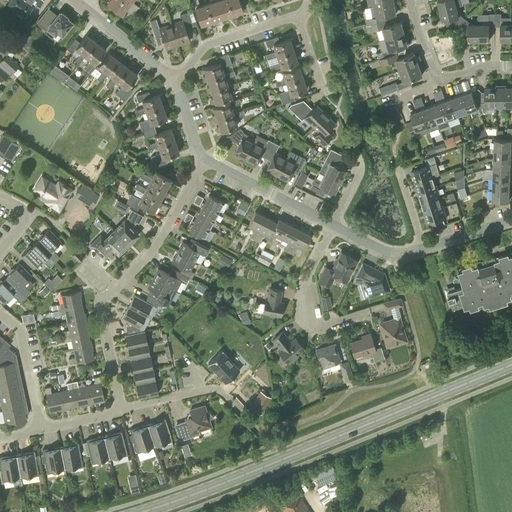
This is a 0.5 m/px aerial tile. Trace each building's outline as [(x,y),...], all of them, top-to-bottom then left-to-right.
[(9,0),(8,1),(19,8),(16,12),(23,17),(33,2),(39,6),(42,0),(9,0)] [(133,14),(136,10),(122,0),(109,0),(108,2),(122,14),(126,9),(133,14)] [(131,1),(132,0),(122,0),(136,10),(138,7),(131,1)] [(213,25),(206,4),(200,6),(197,0),(191,0),(201,25),(207,23),(209,26),(213,25)] [(215,20),(222,18),(215,0),(210,0),(211,2),(206,4),(213,25),(216,23),(215,20)] [(233,17),(226,0),(215,0),(222,18),(227,16),(229,19),(233,17)] [(226,0),(233,17),(236,16),(235,13),(242,10),(240,5),(244,3),(242,0),(226,0)] [(463,5),(461,0),(437,0),(440,10),(457,5),(457,6),(463,5)] [(370,7),(372,17),(369,18),(370,24),(385,21),(383,16),(396,13),(395,12),(397,10),(395,1),(375,5),(375,6),(370,7)] [(465,20),(465,19),(459,14),(457,6),(457,5),(440,10),(442,20),(456,17),(457,23),(460,25),(465,20)] [(57,15),(48,8),(36,22),(46,30),(45,32),(51,37),(57,31),(62,35),(67,28),(68,29),(72,25),(71,24),(72,22),(66,17),(67,16),(61,12),(60,13),(59,12),(57,15)] [(170,25),(177,44),(189,40),(185,28),(193,25),(188,12),(180,15),(182,21),(170,25)] [(479,40),(489,40),(489,27),(495,27),(495,14),(489,14),(489,17),(486,17),(481,14),(478,19),(478,23),(479,23),(479,38),(479,40)] [(501,14),(495,14),(495,27),(501,27),(501,40),(511,40),(511,19),(511,17),(501,17),(501,14)] [(177,44),(170,25),(158,29),(155,19),(149,21),(154,35),(160,33),(165,48),(177,44)] [(470,24),(465,19),(465,20),(460,25),(463,28),(468,28),(468,40),(479,40),(479,38),(479,23),(478,23),(470,24)] [(385,21),(370,24),(372,30),(376,29),(379,41),(386,39),(386,38),(404,33),(401,22),(386,26),(385,21)] [(24,44),(31,34),(25,29),(16,40),(22,44),(23,43),(24,44)] [(67,49),(72,53),(75,49),(81,53),(75,61),(79,64),(85,56),(96,42),(90,38),(92,35),(90,34),(91,33),(89,31),(80,43),(75,39),(67,49)] [(378,59),(396,53),(394,48),(407,45),(404,33),(386,38),(386,39),(379,41),(378,41),(382,52),(377,53),(378,59)] [(31,34),(24,44),(25,45),(25,46),(32,52),(39,44),(31,38),(33,36),(31,34)] [(267,59),(276,56),(293,50),(291,44),(293,43),(293,41),(294,40),(293,38),(279,42),(277,36),(264,41),(266,47),(272,45),(274,51),(265,54),(267,59)] [(5,38),(1,50),(12,54),(16,42),(5,38)] [(98,39),(96,42),(85,56),(90,60),(84,68),(88,71),(94,63),(105,49),(100,45),(102,43),(100,41),(100,40),(98,39)] [(101,81),(107,73),(118,59),(113,55),(114,53),(112,51),(113,50),(111,49),(97,66),(103,70),(97,78),(101,81)] [(293,50),(276,56),(278,63),(269,66),(271,71),(297,62),(295,55),(298,55),(297,52),(298,51),(297,49),(293,50)] [(380,65),(393,61),(395,65),(397,66),(399,65),(400,70),(418,63),(414,52),(398,58),(396,53),(378,59),(377,59),(380,65)] [(203,81),(207,80),(224,74),(222,68),(231,64),(227,53),(215,57),(217,63),(203,68),(205,75),(202,75),(203,78),(202,79),(203,81)] [(8,75),(9,76),(19,66),(7,55),(0,62),(11,71),(8,75)] [(123,72),(127,66),(122,62),(124,60),(122,58),(120,56),(118,59),(107,73),(112,78),(106,85),(110,88),(116,81),(123,72)] [(0,81),(1,82),(8,75),(11,71),(0,62),(0,81)] [(132,90),(128,86),(137,74),(131,70),(133,67),(131,66),(132,65),(130,63),(128,66),(127,66),(123,72),(116,81),(122,85),(116,93),(125,100),(132,90)] [(418,63),(400,70),(404,81),(397,84),(399,89),(412,84),(410,79),(422,74),(418,63)] [(69,75),(55,65),(50,72),(64,82),(69,75)] [(285,83),(303,78),(301,71),(303,71),(302,68),(303,67),(302,65),(281,72),(284,78),(274,81),(276,86),(285,83)] [(211,91),(228,85),(226,79),(235,76),(233,70),(224,74),(207,80),(209,86),(206,87),(207,89),(206,90),(207,92),(211,91)] [(69,76),(65,81),(76,90),(80,85),(69,76)] [(303,78),(285,83),(287,90),(279,92),(282,103),(294,99),(293,94),(307,89),(304,83),(307,82),(306,79),(307,79),(306,77),(303,78)] [(228,85),(211,91),(213,97),(210,98),(211,100),(210,101),(211,103),(215,102),(215,103),(232,97),(230,90),(239,87),(237,82),(228,85)] [(382,95),(398,89),(396,82),(379,88),(382,95)] [(487,106),(496,106),(496,86),(485,86),(485,102),(476,102),(478,107),(480,114),(487,111),(487,106)] [(506,105),(506,86),(496,86),(496,106),(502,105),(502,109),(506,109),(506,105)] [(478,107),(476,102),(472,91),(461,94),(467,111),(478,107)] [(148,92),(136,96),(138,102),(142,101),(144,107),(134,110),(136,115),(146,112),(166,106),(166,105),(162,106),(160,100),(162,99),(162,97),(162,96),(162,94),(150,98),(148,92)] [(457,115),(467,111),(461,94),(451,98),(457,115)] [(233,113),(230,106),(240,103),(239,98),(229,102),(229,101),(212,107),(215,114),(212,114),(213,117),(212,118),(213,120),(217,119),(233,113)] [(447,118),(457,115),(451,98),(441,102),(447,118)] [(310,111),(306,107),(302,100),(291,104),(288,107),(301,120),(304,117),(313,126),(326,114),(317,104),(310,111)] [(437,122),(447,118),(441,102),(431,105),(437,122)] [(440,133),(438,128),(439,128),(437,122),(431,105),(421,109),(429,131),(431,136),(440,133)] [(148,119),(138,122),(142,132),(154,128),(152,123),(166,118),(164,111),(166,110),(165,108),(166,108),(166,106),(146,112),(148,119)] [(233,113),(217,119),(219,125),(216,126),(217,128),(216,129),(217,132),(237,125),(235,118),(244,114),(242,109),(233,113)] [(412,136),(418,134),(418,135),(429,131),(421,109),(410,113),(413,120),(407,123),(412,136)] [(326,114),(313,126),(318,131),(313,136),(322,146),(332,136),(327,131),(335,123),(326,114)] [(142,132),(144,138),(153,135),(156,141),(147,145),(148,150),(157,146),(174,141),(172,134),(174,133),(173,131),(174,131),(173,128),(156,134),(154,128),(142,132)] [(253,140),(243,135),(244,133),(240,128),(229,136),(232,141),(239,144),(234,153),(244,158),(253,140)] [(0,153),(11,160),(20,145),(2,134),(0,138),(0,153)] [(456,144),(462,142),(459,135),(454,137),(456,144)] [(447,148),(456,145),(453,136),(444,139),(447,148)] [(494,148),(511,149),(511,139),(495,138),(494,148)] [(267,154),(273,141),(268,139),(264,146),(253,140),(244,158),(255,164),(261,151),(267,154)] [(151,156),(154,167),(167,163),(165,157),(178,153),(175,145),(178,145),(177,142),(178,142),(177,140),(174,141),(157,146),(160,153),(151,156)] [(276,175),(285,157),(275,152),(279,144),(273,141),(267,154),(272,157),(266,170),(276,175)] [(436,152),(446,148),(444,142),(434,145),(436,152)] [(331,148),(328,154),(340,161),(343,155),(331,148)] [(511,159),(511,149),(494,148),(494,159),(511,159)] [(328,154),(322,165),(327,167),(324,174),(340,182),(346,170),(338,166),(340,161),(328,154)] [(285,157),(276,175),(287,181),(294,168),(299,171),(305,158),(300,155),(296,163),(285,157)] [(434,157),(425,159),(426,165),(410,170),(413,181),(432,175),(433,176),(439,174),(434,157)] [(510,170),(511,159),(494,159),(493,169),(510,170)] [(510,180),(510,170),(493,169),(493,179),(510,180)] [(464,178),(464,170),(454,173),(456,180),(464,178)] [(165,190),(168,184),(170,185),(172,183),(174,181),(155,171),(151,177),(143,173),(140,178),(148,182),(149,182),(165,190)] [(334,193),(340,182),(324,174),(320,180),(315,178),(310,188),(323,195),(326,189),(334,193)] [(435,185),(433,176),(432,175),(413,181),(416,191),(435,185)] [(305,180),(298,177),(295,183),(302,186),(305,180)] [(456,180),(455,181),(458,189),(464,187),(464,178),(456,180)] [(509,191),(510,180),(493,179),(492,190),(509,191)] [(55,186),(46,180),(43,185),(42,184),(41,187),(42,187),(39,192),(48,198),(45,202),(58,210),(63,202),(64,203),(67,198),(66,198),(71,190),(58,182),(55,186)] [(168,192),(165,190),(149,182),(148,182),(145,188),(137,183),(134,188),(143,192),(159,201),(159,200),(162,194),(165,196),(166,193),(167,194),(168,192)] [(92,190),(81,184),(74,196),(92,206),(101,191),(94,187),(92,190)] [(419,201),(439,196),(435,185),(416,191),(419,201)] [(509,201),(509,191),(492,190),(492,200),(509,201)] [(140,198),(131,194),(125,204),(137,210),(140,204),(153,211),(156,205),(159,206),(160,204),(161,204),(162,202),(159,200),(159,201),(143,192),(140,198)] [(203,203),(219,212),(224,202),(208,193),(203,203)] [(422,212),(442,206),(439,196),(419,201),(422,212)] [(243,215),(249,206),(240,201),(239,204),(240,205),(236,211),(243,215)] [(214,220),(219,212),(203,203),(198,211),(214,220)] [(442,206),(422,212),(426,223),(445,217),(442,206)] [(113,230),(128,244),(138,234),(129,225),(134,221),(138,223),(142,215),(131,209),(127,217),(128,217),(125,221),(124,220),(113,230)] [(209,229),(214,220),(198,211),(193,220),(209,229)] [(254,239),(266,216),(255,211),(247,226),(253,230),(250,237),(254,239)] [(276,222),(278,218),(276,221),(266,216),(254,239),(259,242),(263,234),(268,237),(276,222)] [(276,222),(268,237),(269,237),(267,241),(272,243),(275,236),(281,239),(289,223),(278,218),(276,222)] [(205,238),(209,229),(193,220),(188,230),(205,238)] [(288,252),(300,229),(289,223),(281,239),(287,242),(284,250),(288,252)] [(35,243),(54,262),(59,257),(52,249),(60,241),(48,229),(38,238),(39,239),(35,243)] [(300,229),(288,252),(293,255),(297,247),(303,250),(311,234),(300,229)] [(118,254),(128,244),(113,230),(104,239),(100,235),(90,244),(104,258),(113,249),(118,254)] [(206,255),(209,249),(190,238),(187,243),(183,241),(177,251),(194,260),(195,261),(200,264),(205,255),(206,255)] [(48,267),(54,262),(35,243),(30,247),(30,246),(20,256),(33,268),(41,260),(48,267)] [(77,262),(83,257),(77,251),(71,256),(77,262)] [(194,273),(189,270),(195,261),(194,260),(177,251),(172,261),(182,266),(179,272),(189,277),(191,278),(194,273)] [(347,281),(358,260),(342,252),(332,270),(325,266),(318,280),(329,286),(335,275),(347,281)] [(262,263),(266,256),(261,253),(257,260),(262,263)] [(227,257),(222,254),(218,261),(223,264),(227,257)] [(511,254),(495,260),(494,256),(475,262),(476,266),(458,272),(462,286),(454,289),(454,288),(446,291),(452,310),(464,306),(464,308),(483,302),(484,306),(511,297),(511,296),(510,294),(511,293),(511,254)] [(282,265),(276,262),(273,268),(279,271),(282,265)] [(380,274),(379,271),(377,270),(377,269),(362,262),(353,282),(356,284),(365,281),(367,286),(370,295),(389,289),(384,272),(380,274)] [(6,277),(25,296),(30,291),(29,290),(34,284),(28,279),(31,276),(19,263),(9,272),(10,273),(6,277)] [(179,272),(173,268),(169,274),(158,268),(153,278),(176,290),(181,281),(185,283),(189,277),(179,272)] [(20,302),(25,296),(6,277),(2,281),(1,281),(0,281),(0,298),(4,303),(12,294),(20,302)] [(44,282),(51,290),(56,285),(48,278),(44,282)] [(168,306),(176,290),(153,278),(147,288),(159,294),(156,299),(160,301),(168,306)] [(50,291),(45,286),(39,292),(43,297),(50,291)] [(279,302),(281,290),(269,288),(267,299),(265,299),(263,313),(280,316),(283,302),(279,302)] [(64,308),(81,304),(78,290),(61,294),(63,303),(56,304),(57,309),(64,308)] [(145,316),(151,305),(157,308),(160,301),(156,299),(148,295),(145,300),(134,294),(128,306),(145,316)] [(329,296),(320,297),(323,309),(331,308),(329,296)] [(384,310),(402,306),(400,297),(382,302),(384,310)] [(64,308),(57,309),(58,310),(59,315),(65,313),(67,321),(84,318),(81,304),(64,308)] [(129,322),(126,328),(127,334),(140,331),(139,328),(145,316),(128,306),(121,318),(129,322)] [(242,325),(250,323),(246,312),(239,314),(242,325)] [(70,335),(87,331),(84,318),(67,321),(69,330),(62,331),(63,336),(70,335)] [(406,340),(399,318),(380,323),(383,336),(385,336),(388,346),(406,340)] [(144,330),(140,331),(127,334),(125,335),(127,347),(147,343),(144,330)] [(69,349),(90,345),(87,331),(70,335),(63,336),(65,341),(71,340),(73,347),(69,348),(69,349)] [(290,342),(282,332),(273,339),(281,349),(278,351),(287,362),(303,348),(295,338),(290,342)] [(375,348),(370,333),(361,336),(362,339),(349,343),(354,356),(371,351),(374,362),(384,359),(381,347),(375,348)] [(0,403),(4,423),(26,418),(25,413),(28,412),(15,354),(8,347),(10,344),(8,343),(0,335),(0,403)] [(130,359),(150,355),(147,343),(127,347),(130,359)] [(321,368),(340,362),(334,344),(316,350),(321,368)] [(69,349),(64,350),(65,352),(74,351),(75,357),(68,359),(69,364),(76,362),(93,359),(90,345),(69,349)] [(240,369),(222,350),(207,364),(225,383),(240,369)] [(133,372),(152,368),(150,355),(130,359),(133,372)] [(345,382),(353,379),(348,361),(340,364),(345,382)] [(135,384),(155,380),(152,368),(133,372),(135,384)] [(87,385),(90,402),(104,399),(100,382),(100,383),(99,376),(94,377),(95,384),(87,385)] [(155,380),(135,384),(138,397),(158,392),(155,380)] [(90,402),(87,385),(78,387),(77,381),(72,382),(77,405),(90,402)] [(63,408),(77,405),(72,382),(67,383),(68,389),(59,391),(63,408)] [(63,408),(59,391),(51,393),(50,387),(44,388),(46,394),(49,411),(63,408)] [(250,407),(261,414),(271,397),(260,390),(250,407)] [(206,412),(204,406),(202,405),(189,409),(190,412),(188,413),(187,415),(188,417),(185,418),(185,420),(179,422),(184,438),(199,433),(198,430),(211,426),(208,419),(213,417),(208,412),(206,412)] [(147,423),(155,446),(172,441),(164,417),(147,423)] [(137,452),(155,446),(147,423),(129,429),(131,434),(129,435),(131,442),(134,441),(137,452)] [(104,435),(109,459),(127,454),(121,431),(104,435)] [(91,463),(109,459),(104,435),(86,439),(87,445),(84,446),(86,454),(89,454),(91,463)] [(60,445),(64,469),(82,466),(78,442),(60,445)] [(47,473),(64,469),(60,445),(42,449),(43,454),(41,455),(42,462),(44,462),(47,473)] [(16,453),(21,477),(38,474),(34,450),(16,453)] [(0,467),(2,481),(21,477),(16,453),(0,456),(0,467)] [(321,484),(339,476),(334,463),(315,471),(321,484)] [(139,491),(137,483),(129,485),(131,493),(139,491)] [(284,511),(309,511),(298,495),(281,507),(284,511)]
